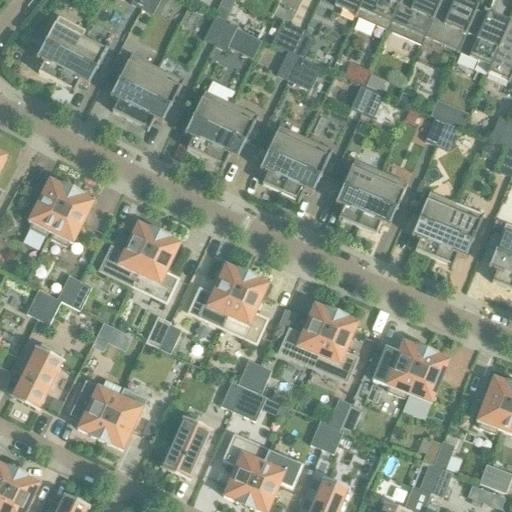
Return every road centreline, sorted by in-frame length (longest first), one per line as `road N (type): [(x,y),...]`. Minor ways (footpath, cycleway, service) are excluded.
road 1 (residential): [(511,340),(99,159),(0,107)]
road 2 (residential): [(172,511),(0,429)]
